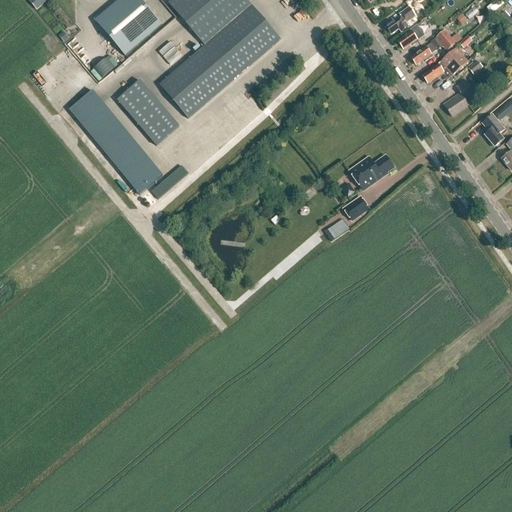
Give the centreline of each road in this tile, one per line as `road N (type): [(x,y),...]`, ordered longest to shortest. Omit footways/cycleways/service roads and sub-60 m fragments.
road 1 (tertiary): [(511,242),(343,0)]
road 2 (track): [(23,88),(138,225)]
road 3 (track): [(151,215),(138,225),(220,325)]
